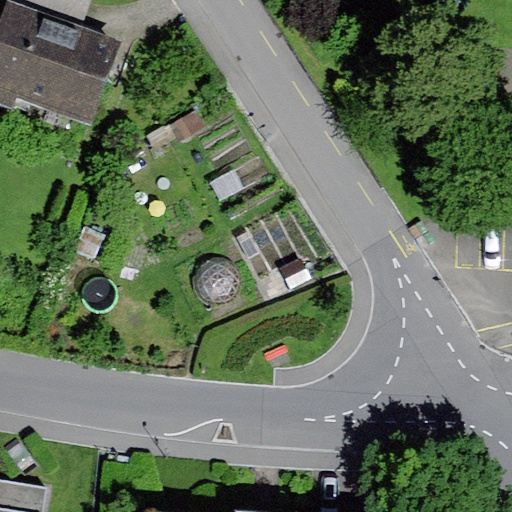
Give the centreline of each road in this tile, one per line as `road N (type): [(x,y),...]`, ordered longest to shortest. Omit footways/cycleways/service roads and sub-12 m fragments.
road 1 (residential): [(217,0),(483,417)]
road 2 (residential): [(0,380),(127,406),(483,417)]
